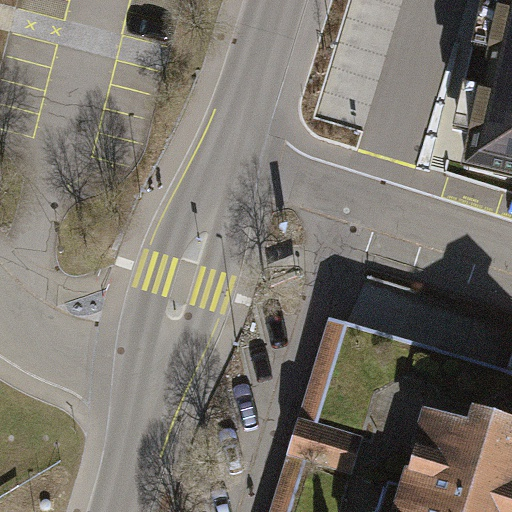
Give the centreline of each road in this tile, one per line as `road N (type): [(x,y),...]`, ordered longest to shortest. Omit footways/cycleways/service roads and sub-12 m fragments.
road 1 (tertiary): [(277,0),(153,388)]
road 2 (residential): [(0,311),(18,329),(153,388)]
road 3 (tertiary): [(153,388),(117,511)]
